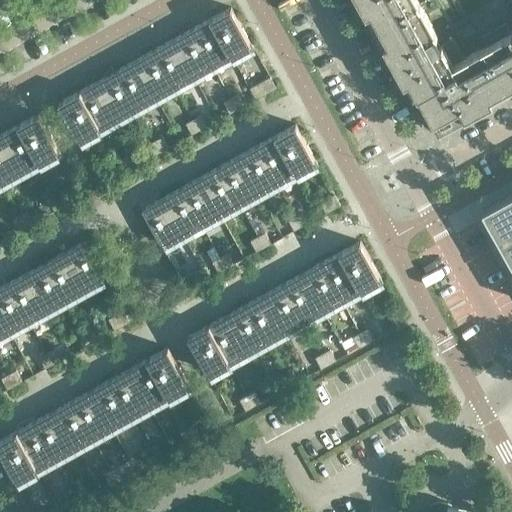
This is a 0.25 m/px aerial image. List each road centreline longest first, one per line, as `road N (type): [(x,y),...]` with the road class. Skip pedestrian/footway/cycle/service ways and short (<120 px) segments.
road 1 (residential): [(413,178),(312,0)]
road 2 (residential): [(511,357),(413,178)]
